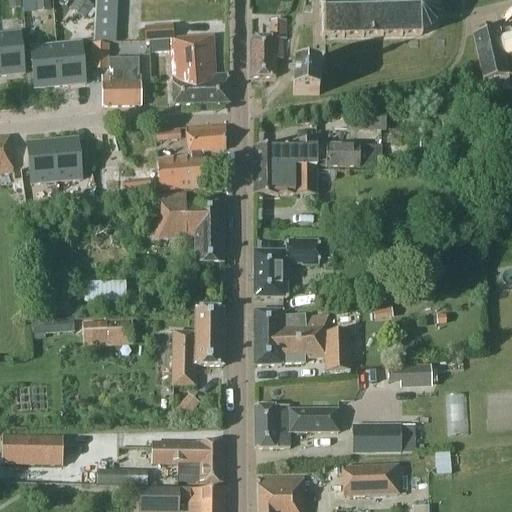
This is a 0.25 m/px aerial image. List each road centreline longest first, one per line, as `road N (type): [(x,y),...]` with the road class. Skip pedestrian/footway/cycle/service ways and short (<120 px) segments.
road 1 (residential): [(240,511),(237,118)]
road 2 (residential): [(0,129),(237,118)]
